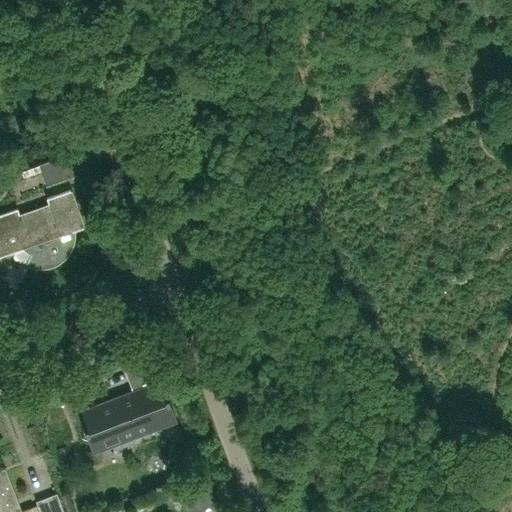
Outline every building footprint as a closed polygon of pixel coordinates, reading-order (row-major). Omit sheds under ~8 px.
[(75,176),(65,156),(21,172),(23,178),(41,172),(46,187),(75,176)] [(17,209),(0,214),(0,256),(23,249),(30,253),(25,263),(30,266),(35,267),(41,267),(46,267),(52,266),(57,263),(61,260),(66,256),(69,252),(71,247),(73,242),(74,237),(74,231),(83,228),(70,190),(45,199),(47,204),(49,211),(21,221),(19,214),(17,209)] [(133,394),(109,403),(100,406),(100,405),(78,413),(92,451),(136,434),(136,435),(140,434),(139,432),(175,419),(160,380),(155,382),(143,351),(120,359),(133,394)] [(143,454),(140,471),(156,474),(159,457),(143,454)] [(17,511),(3,472),(0,473),(0,511),(17,511)] [(192,511),(213,504),(202,477),(178,486),(188,511),(192,511)] [(75,511),(68,492),(61,495),(67,511),(75,511)] [(63,511),(56,494),(35,502),(39,511),(63,511)]
